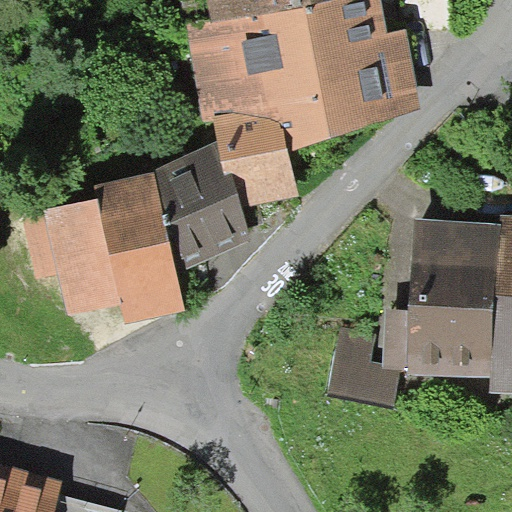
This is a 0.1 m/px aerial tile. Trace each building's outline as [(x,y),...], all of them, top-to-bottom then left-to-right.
[(323,0),(211,22),(187,26),(204,124),(216,122),(215,116),(281,105),(290,151),(419,110),(407,29),(388,32),(382,0),(323,0)] [(206,0),(211,22),(323,0),(206,0)] [(281,105),(215,116),(216,122),(219,140),(154,171),(176,271),(252,240),(241,206),(298,196),(290,151),(281,105)] [(176,271),(154,171),(95,184),(98,196),(43,209),(45,215),(24,220),(37,281),(59,276),(68,316),(121,304),(126,324),(185,311),(176,271)] [(511,215),(499,215),(499,223),(491,378),(490,392),(511,392),(511,215)] [(406,373),(491,378),(499,223),(414,219),(409,312),(406,370),(406,373)] [(406,370),(409,312),(383,312),(382,333),(340,326),(326,391),(394,404),(399,370),(406,370)] [(55,511),(60,494),(64,480),(0,462),(0,511),(55,511)] [(60,494),(55,511),(121,511),(122,510),(60,494)]
